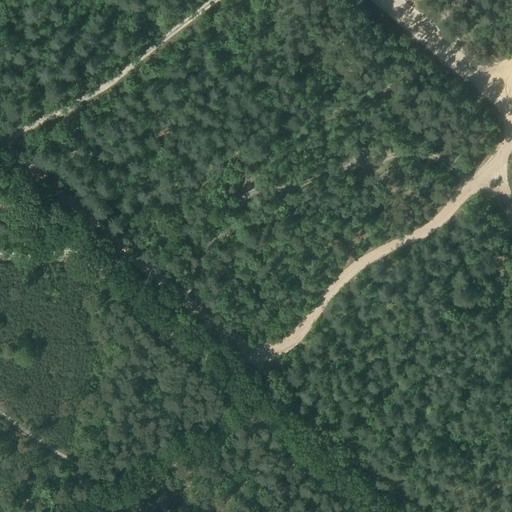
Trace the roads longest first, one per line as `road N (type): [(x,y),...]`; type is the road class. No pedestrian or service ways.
road 1 (unclassified): [(373,511),(0,171)]
road 2 (unknown): [(152,511),(0,413)]
road 3 (track): [(511,103),(386,0)]
